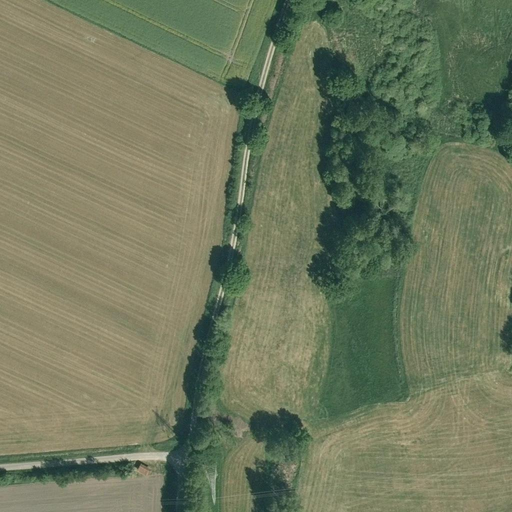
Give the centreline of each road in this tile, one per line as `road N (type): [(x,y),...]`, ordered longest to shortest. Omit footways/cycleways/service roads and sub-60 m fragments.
road 1 (track): [(282,0),(211,294),(182,511)]
road 2 (unclassified): [(0,468),(187,457)]
